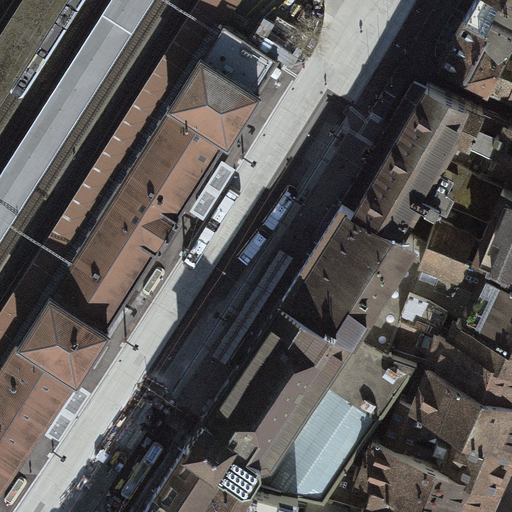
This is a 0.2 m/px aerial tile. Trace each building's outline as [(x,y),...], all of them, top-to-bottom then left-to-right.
[(0,240),(152,0),(112,0),(0,177),(0,240)] [(0,101),(64,0),(24,0),(0,39),(0,101)] [(0,373),(37,316),(193,71),(222,25),(237,0),(201,0),(0,317),(0,373)] [(478,80),(490,85),(511,37),(511,0),(476,0),(468,14),(494,27),(466,74),(478,80)] [(453,69),(466,74),(494,27),(468,14),(454,39),(440,63),(453,69)] [(279,62),(222,25),(193,71),(37,316),(0,373),(0,488),(9,474),(89,352),(103,330),(245,115),(279,62)] [(511,37),(490,85),(511,94),(511,90),(511,37)] [(485,106),(429,82),(412,84),(343,203),(401,226),(412,203),(440,215),(459,222),(479,172),(468,166),(454,158),(470,136),(485,106)] [(511,154),(511,117),(485,106),(470,136),(479,141),(511,154)] [(468,166),(479,172),(511,185),(511,154),(479,141),(468,166)] [(511,185),(479,172),(459,222),(462,224),(453,243),(466,247),(465,250),(511,268),(511,185)] [(401,226),(343,203),(284,296),(185,442),(232,472),(327,498),(348,463),(419,357),(391,346),(402,312),(412,288),(430,243),(401,226)] [(430,243),(412,288),(468,317),(511,333),(511,268),(465,250),(466,247),(453,243),(462,224),(459,222),(440,215),(430,243)] [(299,252),(287,245),(217,355),(228,362),(299,252)] [(511,333),(468,317),(412,288),(402,312),(511,359),(511,333)] [(511,391),(511,359),(402,312),(391,346),(419,357),(511,391)] [(511,391),(419,357),(407,399),(511,440),(511,391)] [(511,453),(511,440),(407,399),(400,397),(384,440),(499,482),(511,453)] [(0,511),(12,511),(79,414),(68,406),(0,506),(0,511)] [(486,511),(499,482),(384,440),(373,437),(362,467),(348,463),(327,498),(344,502),(377,511),(486,511)] [(232,472),(185,442),(158,486),(207,511),(232,472)] [(125,511),(165,453),(154,446),(109,511),(125,511)] [(327,498),(232,472),(207,511),(212,511),(340,511),(344,502),(327,498)] [(212,511),(207,511),(158,486),(140,511),(212,511)] [(377,511),(344,502),(340,511),(377,511)]
